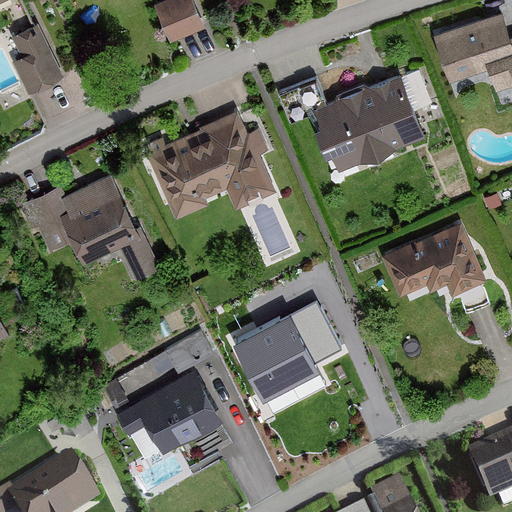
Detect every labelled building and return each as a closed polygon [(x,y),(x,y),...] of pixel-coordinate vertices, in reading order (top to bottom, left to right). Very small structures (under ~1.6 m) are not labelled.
[(166,0),(154,6),(171,42),(202,28),(188,0),(166,0)] [(511,37),(509,38),(500,14),(462,26),(470,51),(481,47),(494,90),(511,83),(511,37)] [(37,29),(12,42),(19,57),(10,61),(27,94),(61,77),(37,29)] [(419,137),(395,75),(325,103),(315,78),(279,91),(291,121),(311,114),(333,171),(419,137)] [(206,202),(226,193),(234,209),(273,191),(259,159),(269,155),(257,129),(247,134),(237,112),(166,144),(163,138),(147,146),(150,152),(145,154),(176,221),(208,207),(206,202)] [(61,199),(56,189),(20,207),(33,233),(38,231),(47,250),(66,241),(78,267),(116,249),(132,281),(157,269),(137,229),(134,231),(108,177),(61,199)] [(459,224),(380,256),(396,296),(427,283),(430,291),(445,284),(450,296),(483,282),(459,224)] [(319,299),(238,341),(263,388),(344,346),(319,299)] [(210,352),(201,335),(167,353),(176,370),(210,352)] [(218,421),(191,372),(114,414),(125,435),(142,426),(158,454),(218,421)] [(511,432),(468,455),(493,503),(511,492),(511,432)] [(0,511),(12,511),(13,511),(12,511),(73,511),(96,497),(68,455),(14,492),(9,486),(0,492),(0,511)] [(378,498),(363,505),(348,511),(415,511),(399,479),(374,491),(378,498)] [(330,511),(328,503),(301,510),(302,511),(330,511)]
